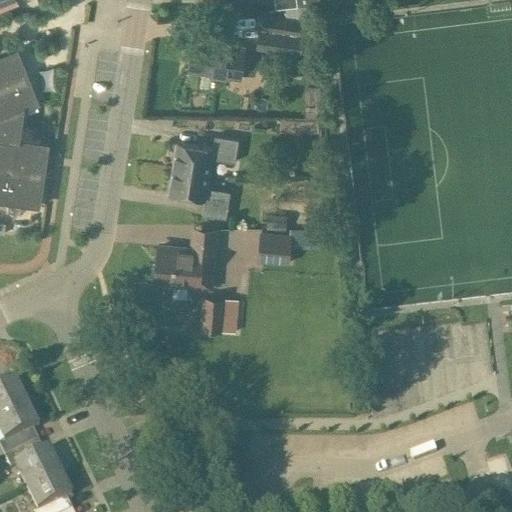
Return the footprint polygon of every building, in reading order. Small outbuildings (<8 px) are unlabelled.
[(0,0),(0,200),(39,206),(48,144),(20,140),(24,108),(38,103),(17,50),(0,57),(0,2),(5,0),(0,0)] [(274,0),(276,9),(298,6),(297,0),(274,0)] [(301,55),(305,22),(264,16),(262,31),(260,31),(257,48),(301,55)] [(277,71),(242,65),(244,47),(194,39),(189,71),(242,79),(238,100),(272,105),(277,71)] [(280,131),(319,132),(319,120),(280,120),(280,131)] [(177,143),(173,169),(209,174),(211,160),(235,163),(238,140),(215,137),(213,149),(177,143)] [(169,194),(204,200),(202,216),(226,220),(230,193),(206,189),(209,174),(173,169),(169,194)] [(298,191),(306,190),(305,178),(287,179),(288,194),(298,194),(298,191)] [(292,229),(293,248),(336,246),(335,226),(292,229)] [(289,264),(292,234),(260,230),(257,261),(289,264)] [(211,287),(214,251),(157,247),(155,283),(211,287)] [(223,331),(225,298),(202,296),(199,330),(223,331)] [(0,416),(28,403),(16,380),(0,387),(0,416)] [(0,459),(38,441),(33,430),(39,427),(28,403),(0,416),(0,435),(4,444),(0,445),(0,459)] [(26,489),(61,472),(50,448),(43,452),(38,441),(0,459),(0,473),(15,467),(26,489)] [(68,511),(72,510),(67,499),(73,496),(61,472),(26,489),(37,511),(68,511)]
